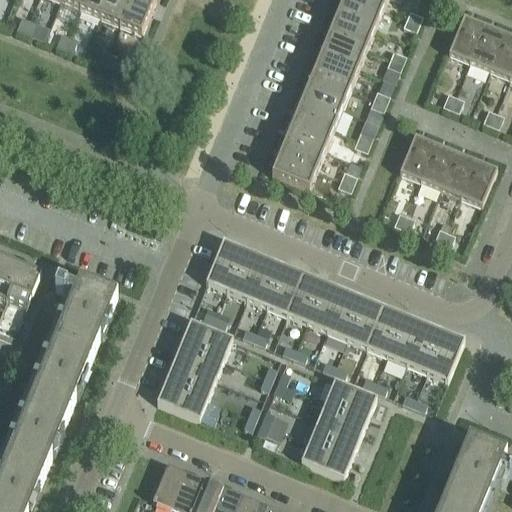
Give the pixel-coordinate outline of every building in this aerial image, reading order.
[(64,0),(40,0),(40,2),(60,10),(64,0)] [(64,0),(60,10),(80,18),(87,0),(64,0)] [(111,0),(87,0),(80,18),(100,26),(111,0)] [(111,0),(100,26),(120,34),(134,0),(111,0)] [(157,6),(142,0),(134,0),(120,34),(141,43),(157,6)] [(346,0),(346,2),(384,17),(390,0),(346,0)] [(346,2),(338,22),(375,37),(384,17),(346,2)] [(420,32),(423,24),(410,19),(407,27),(420,32)] [(330,42),(367,57),(375,37),(338,22),(330,42)] [(22,24),(17,37),(24,40),(30,27),(22,24)] [(464,25),(449,63),(470,71),(485,34),(464,25)] [(24,40),(32,43),(38,30),(30,27),(24,40)] [(403,35),(417,40),(420,32),(407,27),(403,35)] [(505,42),(485,34),(470,71),(490,80),(505,42)] [(62,40),(57,53),(64,57),(70,43),(62,40)] [(330,42),(322,62),(359,77),(367,57),(330,42)] [(511,44),(505,42),(490,80),(510,88),(511,82),(511,44)] [(64,57),(72,60),(78,47),(70,43),(64,57)] [(102,56),(96,70),(104,73),(110,60),(102,56)] [(403,72),(407,64),(394,59),(390,67),(403,72)] [(104,73),(112,76),(118,63),(110,60),(104,73)] [(313,82),(351,97),(359,77),(322,62),(313,82)] [(387,75),(400,80),(403,72),(390,67),(387,75)] [(313,82),(305,102),(342,118),(351,97),(313,82)] [(387,112),(390,105),(390,104),(377,99),(374,107),(387,112)] [(448,101),(443,114),(451,118),(456,104),(448,101)] [(342,118),(305,102),(297,122),(334,138),(342,118)] [(451,118),(459,121),(464,108),(456,104),(451,118)] [(370,115),(384,120),(387,112),(374,107),(370,115)] [(488,117),(483,131),(491,134),(496,121),(488,117)] [(491,134),(499,137),(504,124),(496,121),(491,134)] [(297,122),(289,142),(326,158),(334,138),(297,122)] [(371,153),(374,145),(361,139),(357,147),(371,153)] [(289,142),(280,162),(318,178),(326,158),(289,142)] [(400,182),(421,191),(436,153),(415,144),(400,182)] [(354,155),(367,160),(371,153),(357,147),(354,155)] [(456,161),(436,153),(421,191),(441,199),(456,161)] [(476,169),(456,161),(441,199),(461,207),(476,169)] [(280,162),(272,183),(309,199),(318,178),(280,162)] [(497,178),(476,169),(461,207),(482,216),(497,178)] [(354,192),(357,185),(357,184),(344,179),(341,187),(354,192)] [(338,195),(351,200),(354,192),(341,187),(338,195)] [(399,220),(394,233),(402,237),(407,223),(399,220)] [(402,237),(410,240),(415,227),(407,223),(402,237)] [(439,237),(434,250),(442,253),(447,240),(439,237)] [(442,253),(450,256),(455,243),(447,240),(442,253)] [(245,258),(224,249),(207,292),(227,300),(245,258)] [(265,266),(245,258),(227,300),(247,308),(265,266)] [(21,274),(1,266),(0,267),(0,305),(7,308),(21,274)] [(285,274),(265,266),(247,308),(267,316),(285,274)] [(41,283),(21,274),(7,308),(27,316),(41,283)] [(305,282),(285,274),(267,316),(287,325),(305,282)] [(325,290),(305,282),(287,325),(307,333),(325,290)] [(65,294),(58,291),(55,300),(65,304),(65,303),(74,307),(0,487),(0,511),(32,511),(117,305),(81,290),(80,291),(68,286),(65,294)] [(345,299),(325,290),(307,333),(327,341),(345,299)] [(365,307),(345,299),(327,341),(347,349),(365,307)] [(384,315),(365,307),(347,349),(367,357),(384,315)] [(404,323),(384,315),(367,357),(387,366),(404,323)] [(217,325),(206,321),(203,328),(214,333),(217,325)] [(424,331),(404,323),(387,366),(407,374),(424,331)] [(225,337),(228,330),(217,325),(214,333),(225,337)] [(225,368),(233,347),(191,330),(182,351),(225,368)] [(444,340),(424,331),(407,374),(427,382),(444,340)] [(254,349),(257,342),(246,337),(243,345),(254,349)] [(16,345),(0,338),(0,345),(13,351),(16,345)] [(448,391),(465,348),(444,340),(427,382),(448,391)] [(265,354),(268,346),(257,342),(254,349),(265,354)] [(174,371),(216,388),(225,368),(182,351),(174,371)] [(294,365),(297,358),(286,353),(283,361),(294,365)] [(305,370),(308,363),(297,358),(294,365),(305,370)] [(333,382),(337,375),(325,370),(322,377),(333,382)] [(174,371),(166,391),(208,408),(216,388),(174,371)] [(277,376),(270,373),(265,385),(273,388),(277,376)] [(345,386),(348,379),(337,375),(333,382),(345,386)] [(286,393),(290,382),(283,379),(278,390),(286,393)] [(273,388),(265,385),(261,396),(268,399),(273,388)] [(374,398),(377,391),(365,386),(362,394),(374,398)] [(377,406),(335,389),(326,410),(369,427),(377,406)] [(278,390),(274,401),(281,404),(286,393),(278,390)] [(166,391),(157,411),(200,429),(208,408),(166,391)] [(385,403),(388,396),(377,391),(374,398),(385,403)] [(414,415),(417,407),(405,403),(402,410),(414,415)] [(425,419),(428,412),(417,407),(414,415),(425,419)] [(369,427),(326,410),(318,430),(360,447),(369,427)] [(261,416),(254,413),(249,424),(256,427),(261,416)] [(269,433),(274,422),(266,419),(262,430),(269,433)] [(249,424),(244,435),(252,438),(256,427),(249,424)] [(262,430),(257,441),(265,444),(269,433),(262,430)] [(318,430),(310,450),(352,467),(360,447),(318,430)] [(443,511),(486,511),(499,482),(508,486),(511,487),(511,466),(506,464),(469,449),(443,511)] [(310,450),(301,470),(344,488),(352,467),(310,450)] [(153,510),(158,511),(173,511),(186,482),(167,474),(153,510)] [(195,511),(205,490),(186,482),(173,511),(195,511)] [(195,511),(216,511),(223,497),(205,490),(195,511)] [(238,511),(241,505),(223,497),(216,511),(238,511)]
